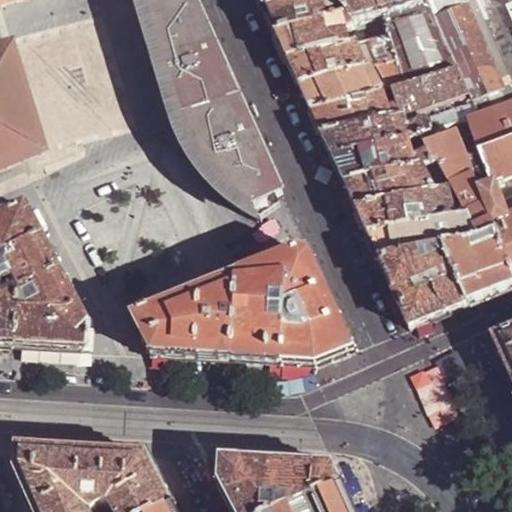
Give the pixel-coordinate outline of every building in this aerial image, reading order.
[(0,0),(0,8),(18,4),(29,1),(34,0),(0,0)] [(204,177),(235,208),(265,225),(276,199),(284,196),(261,145),(245,109),(232,79),(219,50),(200,9),(196,0),(178,0),(142,10),(175,121),(185,147),(204,177)] [(261,0),(268,16),(319,0),(261,0)] [(273,26),(278,38),(347,21),(333,0),(319,0),(268,16),(273,26)] [(333,0),(347,21),(351,28),(355,33),(362,45),(370,43),(390,38),(385,18),(376,0),(333,0)] [(376,0),(385,18),(429,5),(426,0),(376,0)] [(511,82),(477,0),(442,0),(429,5),(457,74),(477,122),(511,109),(511,82)] [(511,0),(477,0),(511,82),(511,0)] [(429,5),(385,18),(390,38),(398,63),(406,89),(457,74),(429,5)] [(284,52),(289,63),(351,48),(344,36),(355,33),(351,28),(347,21),(278,38),(284,52)] [(357,46),(362,45),(355,33),(344,36),(351,48),(357,46)] [(390,38),(370,43),(381,67),(398,63),(390,38)] [(0,180),(28,170),(25,162),(27,161),(27,158),(38,153),(40,156),(45,153),(43,149),(41,150),(37,137),(39,136),(38,131),(35,132),(32,119),(34,118),(32,114),(30,114),(26,101),(28,100),(27,96),(24,96),(20,84),(22,83),(21,78),(19,79),(14,65),(16,64),(15,60),(13,60),(9,48),(11,47),(10,42),(5,44),(5,46),(0,46),(0,180)] [(362,45),(357,46),(367,71),(371,70),(378,68),(381,67),(370,43),(362,45)] [(297,80),(300,87),(367,71),(357,46),(351,48),(289,63),(297,80)] [(381,67),(378,68),(388,94),(392,93),(406,89),(398,63),(381,67)] [(378,68),(371,70),(381,95),(388,94),(378,68)] [(305,98),(311,112),(381,95),(371,70),(367,71),(300,87),(305,98)] [(392,93),(395,103),(401,119),(403,119),(411,144),(422,142),(468,125),(477,122),(457,74),(406,89),(392,93)] [(318,126),(322,136),(390,123),(385,105),(381,95),(311,112),(318,126)] [(395,103),(385,105),(390,123),(401,119),(395,103)] [(472,135),(494,191),(498,190),(511,183),(511,109),(477,122),(468,125),(472,135)] [(411,144),(403,119),(401,119),(390,123),(322,136),(327,148),(333,161),(407,145),(411,144)] [(425,149),(458,137),(459,140),(472,135),(468,125),(422,142),(425,149)] [(481,195),(494,191),(472,135),(459,140),(481,195)] [(495,298),(511,290),(511,277),(479,196),(481,195),(459,140),(458,137),(425,149),(429,156),(434,170),(440,168),(454,194),(468,222),(471,222),(479,247),(443,253),(469,308),(495,298)] [(411,144),(407,145),(412,163),(429,156),(425,149),(422,142),(411,144)] [(333,161),(339,174),(345,187),(416,173),(412,163),(407,145),(333,161)] [(429,156),(412,163),(416,173),(418,173),(434,170),(429,156)] [(434,170),(418,173),(435,198),(450,195),(454,194),(440,168),(434,170)] [(351,200),(356,213),(435,198),(418,173),(416,173),(345,187),(351,200)] [(511,183),(498,190),(510,222),(511,220),(511,183)] [(511,220),(510,222),(498,190),(494,191),(481,195),(479,196),(511,277),(511,220)] [(454,194),(450,195),(458,224),(468,222),(454,194)] [(367,237),(458,224),(450,195),(435,198),(356,213),(362,225),(367,237)] [(284,218),(276,199),(265,225),(284,218)] [(18,207),(0,215),(0,266),(6,264),(8,270),(1,273),(6,287),(10,295),(11,298),(8,351),(36,353),(81,356),(82,331),(39,247),(18,207)] [(458,224),(367,237),(375,254),(379,263),(443,253),(479,247),(471,222),(468,222),(458,224)] [(379,263),(410,332),(443,319),(469,308),(443,253),(379,263)] [(301,254),(290,259),(283,369),(301,370),(318,371),(356,356),(312,258),(301,254)] [(256,367),(283,369),(290,259),(266,268),(240,279),(234,366),(256,367)] [(0,350),(8,351),(11,298),(10,295),(0,299),(0,298),(0,289),(6,287),(1,273),(0,273),(0,350)] [(134,321),(154,361),(182,362),(234,366),(240,279),(202,294),(134,321)] [(0,298),(0,299),(10,295),(6,287),(0,289),(0,298)] [(507,370),(511,382),(511,333),(493,341),(507,370)] [(17,477),(32,511),(175,511),(149,459),(81,454),(19,450),(17,477)] [(219,489),(231,511),(294,511),(345,490),(337,471),(283,467),(221,463),(219,489)] [(294,511),(354,511),(345,490),(294,511)]
